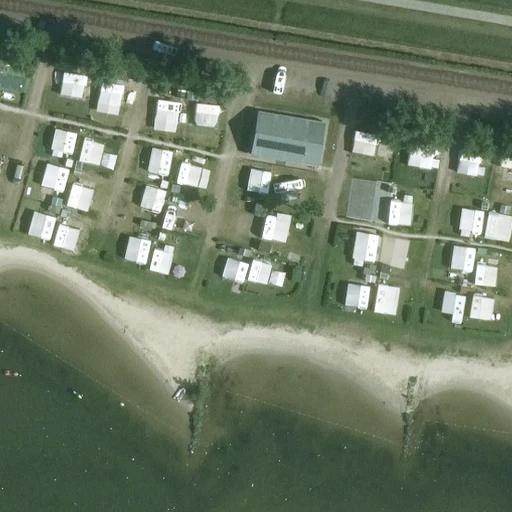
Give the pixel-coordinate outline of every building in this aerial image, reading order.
[(325,106),(336,110),(344,86),(333,82),(325,106)] [(163,140),(187,141),(188,111),(163,110),(163,140)] [(194,134),(222,140),(227,119),(199,113),(194,134)] [(257,121),(250,162),(313,173),(320,132),(257,121)] [(392,129),(374,133),(376,143),(394,140),(392,129)] [(178,188),(184,165),(162,159),(156,183),(178,188)] [(163,198),(158,222),(171,224),(175,200),(163,198)] [(57,215),(55,225),(40,222),(36,246),(60,250),(66,216),(57,215)] [(387,275),(392,247),(379,245),(374,273),(387,275)] [(156,279),(168,282),(173,262),(162,259),(156,279)] [(483,289),(502,292),(505,270),(487,267),(483,289)] [(376,316),(379,292),(367,291),(365,315),(376,316)] [(383,296),(381,325),(394,325),(395,297),(383,296)] [(478,306),(477,329),(499,330),(499,307),(478,306)]
